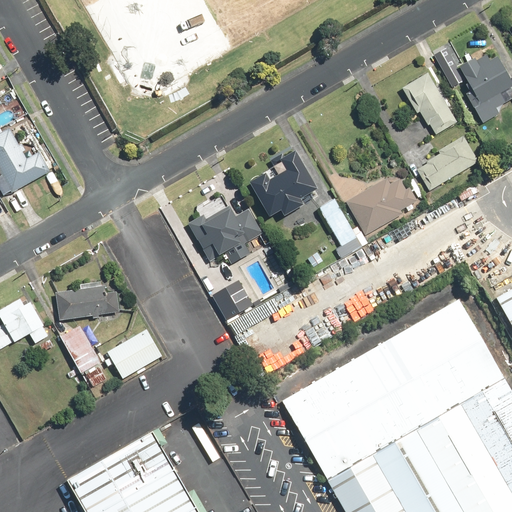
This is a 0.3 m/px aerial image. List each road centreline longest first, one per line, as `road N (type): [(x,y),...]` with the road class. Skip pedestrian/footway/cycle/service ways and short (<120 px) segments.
road 1 (residential): [(453,0),(112,193)]
road 2 (residential): [(3,0),(112,193)]
road 3 (unclassified): [(211,367),(112,193)]
road 4 (residential): [(112,193),(0,258)]
